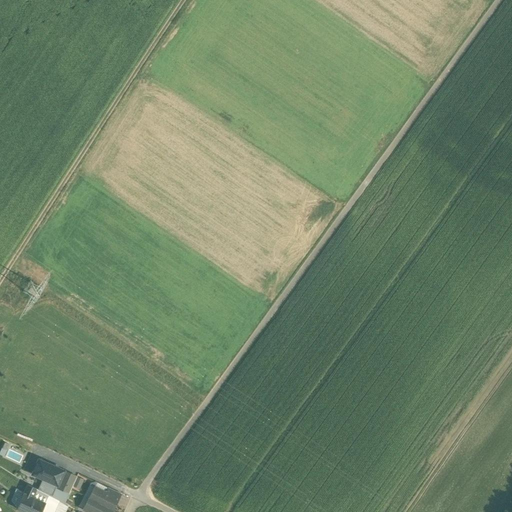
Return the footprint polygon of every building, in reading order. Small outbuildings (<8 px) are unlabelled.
[(38,461),(33,475),(41,478),(57,485),(63,472),(38,461)] [(57,485),(56,488),(62,491),(69,474),(63,472),(57,485)] [(33,475),(28,486),(36,489),(41,478),(33,475)] [(73,486),(79,489),(83,481),(77,478),(73,486)] [(28,486),(24,495),(32,499),(36,489),(28,486)] [(121,494),(108,488),(105,494),(117,500),(121,494)] [(49,496),(36,489),(32,499),(45,505),(49,496)] [(105,494),(95,489),(89,499),(112,511),(118,500),(117,500),(105,494)] [(32,499),(24,495),(17,509),(23,511),(41,511),(45,505),(32,499)] [(41,511),(54,511),(59,502),(49,496),(45,505),(41,511)] [(111,511),(112,511),(89,499),(84,509),(88,511),(111,511)]
